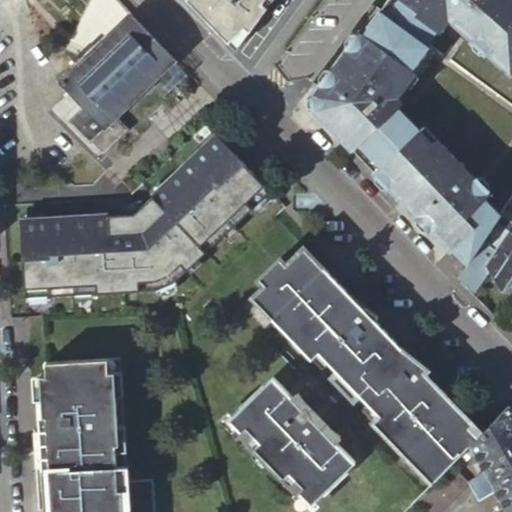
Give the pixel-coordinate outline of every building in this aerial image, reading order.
[(185,0),(235,50),(244,37),(270,0),(185,0)] [(323,112),(320,115),(353,150),(360,144),(382,166),(375,173),(426,225),(450,250),(453,247),(468,264),(483,242),(492,228),(496,222),(502,213),(473,183),(478,179),(437,136),(433,140),(420,127),(398,104),(402,99),(396,93),(412,69),(409,66),(428,45),(426,43),(438,30),(440,32),(450,20),(511,75),(511,74),(511,0),(387,0),(380,9),(375,5),(372,2),(317,86),(321,90),(316,94),(318,101),(319,108),(323,112)] [(378,0),(375,5),(380,9),(387,0),(378,0)] [(112,118),(120,111),(173,59),(129,14),(57,83),(81,108),(68,121),(99,153),(123,130),(112,118)] [(433,140),(437,136),(424,123),(420,127),(433,140)] [(134,216),(20,223),(25,300),(31,300),(157,292),(173,284),(269,192),(216,137),(134,216)] [(353,150),(375,173),(382,166),(360,144),(353,150)] [(511,206),(508,204),(502,213),(496,222),(508,230),(511,233),(511,206)] [(492,228),(483,242),(511,261),(511,233),(508,230),(504,237),(492,228)] [(468,264),(457,280),(471,294),(487,271),(500,291),(503,291),(511,276),(511,261),(483,242),(468,264)] [(470,444),(482,432),(424,372),(428,368),(415,358),(413,360),(374,320),(378,316),(364,306),(362,308),(303,247),(284,265),(279,259),(258,279),(264,285),(251,297),(301,348),(322,370),(329,363),(338,373),(331,380),(337,385),(346,395),(351,400),(359,394),(368,404),(361,410),(383,432),(432,483),(454,460),(470,444)] [(511,303),(496,320),(505,329),(511,322),(511,303)] [(122,495),(120,450),(123,449),(115,375),(109,375),(108,362),(46,366),(47,379),(41,379),(42,398),(43,420),(49,420),(50,432),(55,511),(126,511),(126,494),(122,495)] [(294,398),(273,377),(229,420),(242,434),(247,429),(259,443),(254,448),(284,479),(290,474),(302,487),(298,491),(312,505),(355,461),(335,440),(340,435),(319,422),(314,419),(310,413),(299,393),(294,398)] [(511,454),(511,410),(509,405),(482,432),(470,444),(486,470),(511,454)] [(511,511),(511,454),(486,470),(470,480),(480,496),(496,487),(506,503),(497,511),(511,511)] [(469,474),(454,460),(432,483),(414,501),(425,511),(431,511),(468,475),(469,474)]
